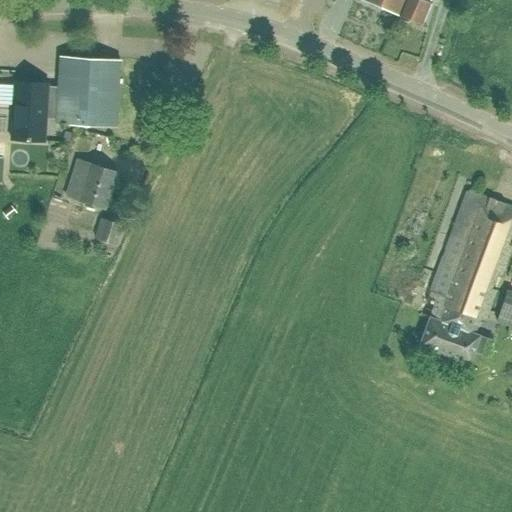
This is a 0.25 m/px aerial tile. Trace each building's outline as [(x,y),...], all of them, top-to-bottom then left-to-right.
[(364,0),(421,24),(430,2),(428,2),(428,0),(364,0)] [(116,44),(114,52),(137,59),(139,51),(116,44)] [(115,128),(119,60),(59,56),(57,87),(47,86),(47,84),(13,82),(10,139),(44,141),(45,119),(55,119),(54,124),(115,128)] [(104,208),(116,173),(76,160),(65,195),(104,208)] [(180,200),(187,171),(176,168),(169,197),(180,200)] [(484,324),(511,247),(511,208),(467,192),(426,303),(434,306),(419,346),(468,364),(478,336),(473,334),(477,322),(484,324)] [(117,246),(123,225),(100,217),(93,238),(117,246)] [(511,295),(500,291),(489,323),(511,330),(511,295)]
